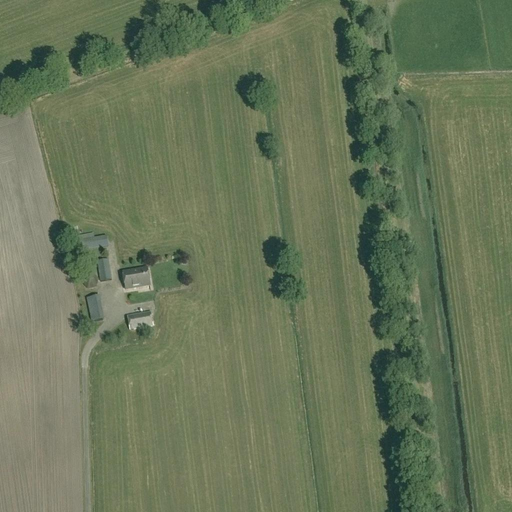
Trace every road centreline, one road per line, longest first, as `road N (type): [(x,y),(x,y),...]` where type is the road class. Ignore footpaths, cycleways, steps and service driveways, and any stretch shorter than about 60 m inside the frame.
road 1 (track): [(359,0),(426,511)]
road 2 (track): [(0,100),(282,0)]
road 3 (unknown): [(87,511),(83,375),(92,342)]
